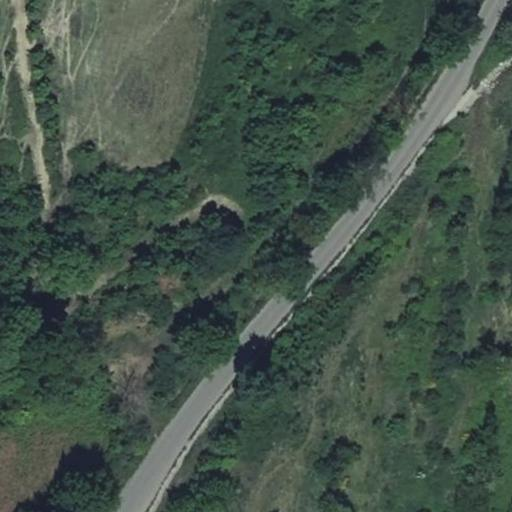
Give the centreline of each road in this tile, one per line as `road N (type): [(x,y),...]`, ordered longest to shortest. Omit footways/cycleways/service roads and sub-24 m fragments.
road 1 (track): [(137,511),(424,119),(500,0)]
road 2 (track): [(511,166),(493,226),(486,511)]
